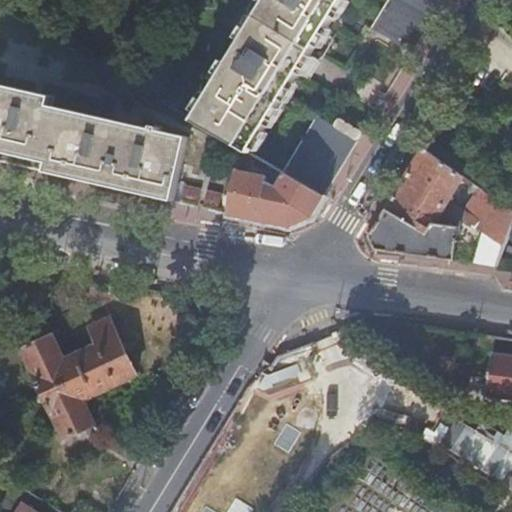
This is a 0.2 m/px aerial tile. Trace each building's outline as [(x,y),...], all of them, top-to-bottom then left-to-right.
[(270,0),(196,123),(244,152),(250,155),(313,50),(343,0),(270,0)] [(390,0),(372,30),(412,54),(444,0),(390,0)] [(0,161),(7,163),(37,169),(110,187),(176,201),(190,138),(161,132),(162,128),(156,127),(155,130),(50,107),(53,98),(0,85),(0,161)] [(348,159),(359,141),(319,117),(285,174),(287,175),(325,197),(348,159)] [(482,232),(503,246),(511,223),(511,210),(475,184),(471,190),(475,193),(464,211),(447,201),(459,182),(464,175),(422,149),(409,171),(387,205),(369,235),(376,249),(385,251),(455,260),(460,220),(482,232)] [(317,211),(325,197),(287,175),(278,189),(267,182),(267,179),(238,173),(229,214),(272,223),(284,225),(317,211)] [(471,190),(475,184),(464,175),(459,182),(471,190)] [(503,246),(482,232),(474,263),(492,266),(497,266),(503,246)] [(64,438),(95,423),(84,399),(137,373),(110,315),(88,325),(96,342),(66,357),(54,332),(22,348),(64,438)] [(486,395),(511,398),(511,356),(492,354),(489,373),(486,395)] [(253,511),(257,506),(238,495),(228,511),(213,502),(173,503),(188,511),(253,511)] [(41,511),(26,502),(19,511),(41,511)]
